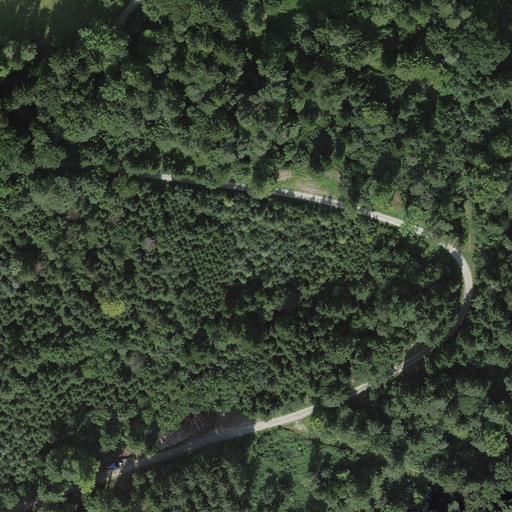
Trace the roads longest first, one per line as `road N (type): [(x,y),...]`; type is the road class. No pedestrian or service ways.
road 1 (track): [(0,167),(134,173),(341,198),(409,222),(454,254),(469,286),(466,314),(447,348),(399,378),(1,511)]
road 2 (track): [(151,0),(118,26),(43,165),(0,206)]
road 3 (track): [(306,409),(486,498)]
